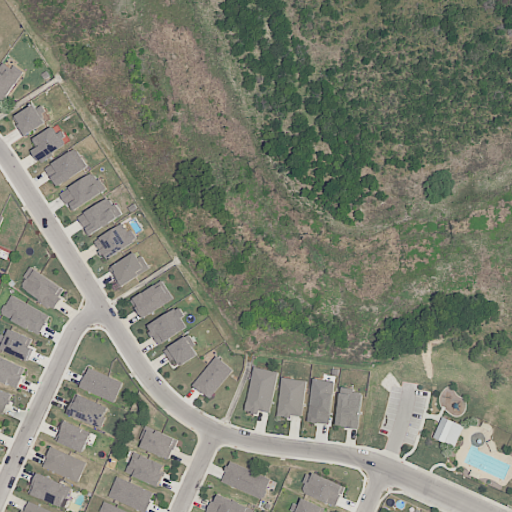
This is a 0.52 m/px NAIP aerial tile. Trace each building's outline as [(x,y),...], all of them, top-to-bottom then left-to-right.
[(0,105),(22,75),(4,62),(0,67),(0,105)] [(13,116),(23,136),(46,124),(35,105),(13,116)] [(38,147),(33,150),(39,161),(65,148),(54,127),(33,137),(38,147)] [(88,166),(75,148),(45,169),(58,187),(88,166)] [(106,191),(95,172),(60,192),(71,211),(106,191)] [(77,215),(87,235),(121,218),(112,198),(77,215)] [(139,239),(127,221),(94,241),(106,259),(139,239)] [(149,269),(139,251),(109,268),(120,286),(149,269)] [(66,290),(32,267),(19,287),(52,309),(66,290)] [(142,318),(173,300),(162,282),(131,300),(142,318)] [(1,315),(41,334),(50,315),(10,296),(1,315)] [(185,317),(179,307),(147,325),(159,345),(187,328),(182,319),(185,317)] [(35,338),(8,330),(6,338),(3,336),(0,345),(0,351),(29,359),(35,338)] [(170,362),(177,359),(180,365),(197,356),(187,337),(163,349),(170,362)] [(0,380),(17,388),(26,368),(0,356),(0,380)] [(192,385),(209,399),(233,370),(216,356),(192,385)] [(245,412),(258,414),(259,411),(271,413),(278,372),(253,367),(245,412)] [(117,400),(123,380),(87,369),(81,389),(117,400)] [(302,418),(306,380),(281,378),(278,415),(302,418)] [(307,421),(328,425),(335,382),(314,378),(307,421)] [(12,394),(0,388),(0,411),(4,414),(12,394)] [(362,391),(341,389),(337,426),(358,429),(362,391)] [(100,428),(109,408),(76,394),(67,414),(100,428)] [(463,424),(441,418),(434,439),(456,446),(463,424)] [(55,441),(83,452),(92,432),(63,420),(55,441)] [(139,447),(169,460),(178,439),(148,426),(139,447)] [(43,467),(78,482),(87,462),(51,447),(43,467)] [(167,465),(133,453),(126,474),(159,486),(167,465)] [(271,478),(230,461),(221,482),(262,499),(271,478)] [(336,507),(345,487),(309,472),(301,492),(336,507)] [(63,505),(70,484),(36,474),(29,495),(63,505)] [(146,511),(154,493),(117,477),(108,497),(143,511),(146,511)] [(207,511),(250,511),(252,509),(215,493),(207,511)] [(327,511),(328,511),(301,501),(296,511),(327,511)] [(23,511),(54,511),(27,502),(23,511)] [(128,511),(104,502),(100,511),(128,511)]
